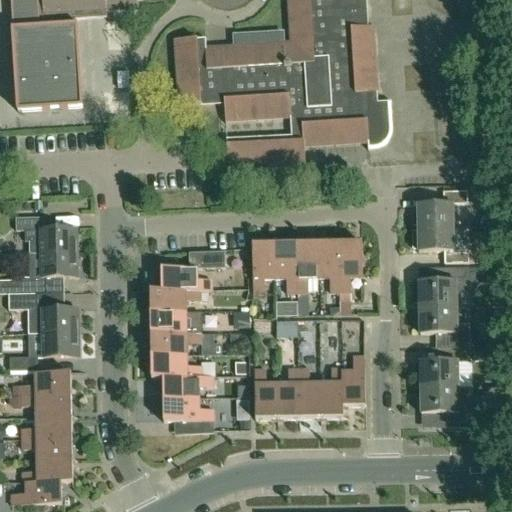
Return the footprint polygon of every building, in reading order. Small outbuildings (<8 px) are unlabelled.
[(82,110),(76,22),(107,20),(107,15),(138,13),(137,2),(168,0),(10,0),(18,114),(82,110)] [(228,173),(306,169),(304,149),(368,145),(368,153),(369,153),(369,149),(371,149),(374,149),(376,149),(378,148),(380,147),(382,146),(384,145),(385,143),(387,141),(388,139),(389,137),(389,135),(390,133),(390,130),(388,105),(392,104),(391,103),(378,105),(373,29),(367,29),(366,18),(360,19),(358,0),(288,0),(291,45),(283,45),(283,34),(234,37),(235,53),(225,54),(226,60),(207,61),(206,40),(175,42),(179,107),(210,105),(210,100),(224,100),(225,124),(290,120),(291,137),(226,141),(228,173)] [(418,232),(453,231),(452,207),(468,207),(468,195),(443,195),(443,207),(418,207),(418,210),(412,211),(413,228),(418,228),(418,232)] [(29,244),(29,258),(77,257),(76,232),(44,232),(44,221),(15,221),(16,234),(24,233),(24,244),(29,244)] [(469,266),(468,255),(468,253),(453,254),(453,231),(418,232),(418,235),(413,235),(413,252),(418,252),(419,255),(444,255),(444,267),(469,266)] [(296,247),(297,297),(307,296),(307,282),(318,282),(318,246),(296,247)] [(318,246),(318,282),(329,282),(330,296),(340,296),(339,246),(318,246)] [(339,246),(340,296),(351,296),(350,282),(362,281),(362,246),(339,246)] [(252,247),(253,297),(264,297),(264,283),(275,283),(274,247),(252,247)] [(274,247),(275,283),(286,283),(286,297),(297,297),(296,247),(274,247)] [(224,254),(188,255),(188,271),(160,271),(161,293),(150,293),(150,294),(212,292),(212,282),(197,282),(197,272),(224,271),(224,254)] [(17,297),(36,297),(45,297),(45,281),(77,280),(77,257),(29,258),(30,281),(17,281),(17,297)] [(456,293),(469,293),(469,270),(442,271),(442,284),(414,285),(414,306),(419,306),(419,311),(456,311),(456,293)] [(150,294),(150,316),(187,316),(187,305),(200,304),(200,294),(212,294),(212,292),(150,294)] [(27,338),(41,338),(77,337),(77,312),(36,313),(36,297),(17,297),(9,297),(9,314),(27,314),(27,338)] [(443,337),(443,351),(470,351),(470,327),(457,327),(456,311),(419,311),(420,337),(443,337)] [(150,316),(150,337),(201,337),(201,326),(187,326),(187,316),(150,316)] [(307,344),(306,326),(286,327),(286,344),(307,344)] [(77,337),(41,338),(42,361),(78,360),(77,337)] [(150,337),(151,359),(188,359),(187,348),(201,348),(201,337),(150,337)] [(444,365),(420,365),(421,392),(458,391),(457,365),(470,365),(470,351),(443,351),(444,365)] [(151,381),(202,380),(202,369),(188,370),(188,359),(151,359),(151,381)] [(353,371),(343,371),(343,410),(365,410),(364,359),(353,359),(353,371)] [(9,373),(36,373),(36,361),(9,361),(9,373)] [(481,393),(481,368),(469,368),(469,393),(481,393)] [(343,410),(343,371),(331,371),(331,386),(321,386),(321,422),(343,422),(343,410)] [(277,423),(299,423),(299,372),(287,372),(288,386),(277,387),(277,423)] [(299,423),(321,422),(321,386),(309,386),(309,372),(299,372),(299,423)] [(277,423),(277,387),(266,387),(266,373),(254,373),(255,423),(277,423)] [(71,377),(35,377),(35,389),(21,390),(21,400),(71,399),(71,377)] [(202,380),(151,381),(151,382),(163,381),(163,402),(199,402),(199,391),(214,391),(213,380),(202,380)] [(421,392),(421,417),(444,416),(444,431),(471,431),(471,407),(458,407),(458,391),(421,392)] [(71,399),(21,400),(21,411),(36,410),(36,421),(72,421),(71,399)] [(199,402),(163,402),(163,425),(194,424),(194,437),(214,436),(214,424),(214,412),(199,413),(199,402)] [(72,421),(36,421),(36,433),(22,433),(22,443),(72,442),(72,421)] [(72,442),(22,443),(22,454),(36,454),(37,464),(72,464),(72,442)] [(72,464),(37,464),(37,476),(22,476),(22,487),(72,486),(72,487),(73,487),(72,464)] [(72,486),(22,487),(25,487),(26,498),(11,498),(11,509),(61,509),(61,487),(72,487),(72,486)]
